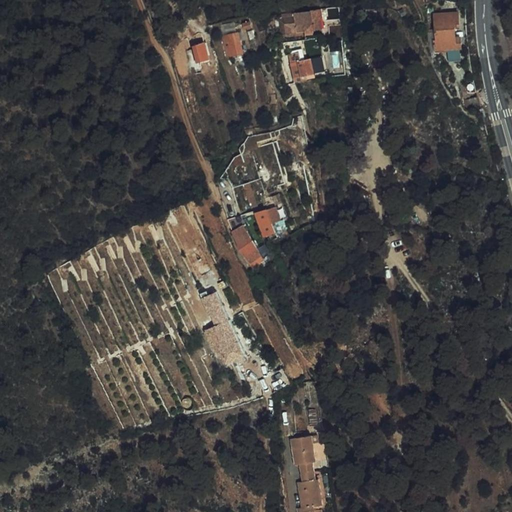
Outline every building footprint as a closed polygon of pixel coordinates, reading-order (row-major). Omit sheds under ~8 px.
[(308,10),(276,17),(277,32),(303,30),(300,18),(309,16),(308,10)] [(459,12),(435,13),(436,37),(432,38),(433,51),(462,48),(459,12)] [(251,27),(248,20),(240,23),(242,29),(251,27)] [(235,34),(233,21),(221,23),(224,36),(235,34)] [(235,34),(224,36),(228,56),(242,53),(240,41),(242,41),(243,40),(242,37),(241,36),(239,36),(238,33),(235,34)] [(187,36),(181,38),(183,47),(191,45),(187,36)] [(185,52),(190,69),(195,68),(194,58),(197,58),(197,60),(207,58),(205,43),(194,45),(195,47),(192,48),(191,45),(183,47),(181,48),(182,53),(185,52)] [(359,47),(350,51),(359,67),(367,63),(359,47)] [(300,62),(298,54),(291,56),(293,64),(291,64),(295,79),(316,74),(313,59),(300,62)] [(194,58),(195,68),(198,68),(198,62),(208,60),(207,58),(197,60),(197,58),(194,58)] [(274,91),(269,82),(265,83),(268,92),(274,91)] [(277,103),(276,94),(275,94),(274,91),(268,92),(269,96),(270,96),(272,104),(277,103)] [(467,112),(482,109),(479,98),(465,100),(467,112)] [(372,105),(364,105),(363,113),(372,114),(372,105)] [(255,198),(248,201),(252,210),(258,208),(255,198)] [(280,235),(284,242),(291,237),(288,231),(286,232),(284,227),(285,226),(277,207),(257,213),(268,242),(280,235)] [(239,244),(243,252),(254,267),(263,260),(260,255),(262,253),(249,230),(247,231),(244,228),(234,232),(236,237),(239,244)] [(263,260),(254,267),(256,270),(265,263),(263,260)] [(228,321),(215,293),(208,297),(206,293),(201,295),(211,316),(213,315),(217,326),(206,331),(222,366),(245,355),(229,321),(228,321)] [(260,330),(262,329),(253,315),(247,318),(257,336),(262,334),(260,330)] [(259,372),(267,391),(291,379),(282,361),(259,372)] [(299,427),(286,429),(276,431),(281,456),(286,456),(288,474),(283,474),(287,500),(309,497),(305,471),(302,471),(299,453),(303,453),(299,427)]
